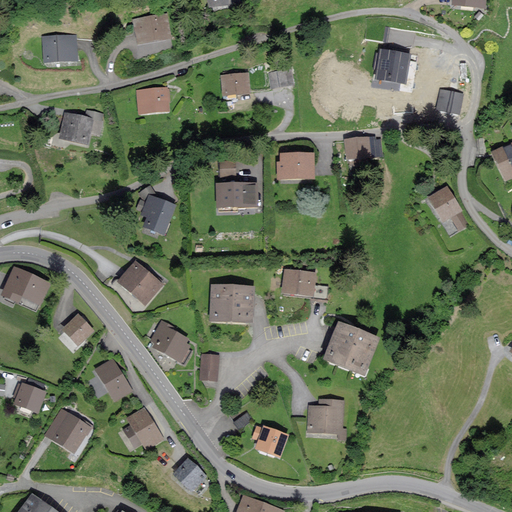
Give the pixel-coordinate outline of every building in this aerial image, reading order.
[(208,0),(210,9),(239,4),(238,0),(208,0)] [(483,0),(455,0),(455,8),(483,10),(483,0)] [(170,42),(166,19),(135,24),(139,47),(170,42)] [(74,38),(44,41),(45,65),(76,62),(74,38)] [(408,59),(382,55),(378,82),(404,86),(408,59)] [(271,75),(274,88),(291,85),(288,72),(271,75)] [(224,79),(222,79),(224,99),(249,97),(247,77),(234,78),(233,75),(224,75),(224,79)] [(166,92),(138,94),(140,116),(168,113),(166,92)] [(463,96),(439,92),(436,113),(459,117),(463,96)] [(102,116),(88,114),(86,122),(66,119),(62,143),(87,147),(89,136),(98,137),(102,116)] [(373,140),(340,145),(343,163),(376,158),(373,140)] [(511,147),(493,156),(506,182),(511,178),(511,147)] [(314,182),(313,158),(284,160),(285,168),(278,168),(279,183),(314,182)] [(220,177),(236,177),(236,163),(220,163),(220,177)] [(256,210),(256,188),(219,190),(219,211),(256,210)] [(461,213),(446,191),(429,202),(444,224),(452,218),(460,231),(467,226),(459,215),(461,213)] [(174,209),(150,200),(143,217),(150,220),(146,230),(164,236),(174,209)] [(160,284),(136,264),(121,281),(145,302),(160,284)] [(49,283),(15,267),(3,293),(18,301),(22,293),(40,302),(49,283)] [(315,278),(286,275),(284,297),(312,299),(315,278)] [(253,294),(214,291),(212,324),(251,327),(253,294)] [(93,330),(79,315),(64,329),(78,344),(93,330)] [(172,327),(162,322),(153,339),(157,341),(154,346),(181,361),(189,346),(185,344),(187,339),(171,330),(172,327)] [(378,344),(340,329),(326,364),(364,379),(378,344)] [(217,356),(203,355),(202,378),(216,379),(217,356)] [(130,391),(112,361),(98,369),(116,399),(130,391)] [(45,392),(22,384),(22,386),(19,385),(15,397),(18,398),(16,403),(38,411),(45,392)] [(341,430),(342,402),(320,400),(320,407),(310,407),(309,431),(340,432),(339,439),(345,439),(346,430),(341,430)] [(162,439),(145,409),(129,418),(133,426),(125,430),(135,447),(143,442),(146,448),(162,439)] [(90,427),(68,415),(54,439),(75,452),(90,427)] [(287,435),(264,427),(263,429),(258,427),(254,438),(261,440),(258,447),(279,455),(287,435)] [(205,476),(189,460),(175,473),(191,489),(205,476)] [(56,511),(33,495),(20,511),(56,511)] [(281,511),(282,511),(245,496),(238,511),(281,511)]
